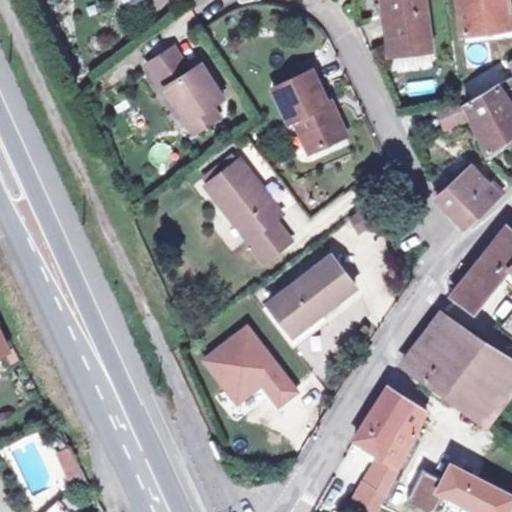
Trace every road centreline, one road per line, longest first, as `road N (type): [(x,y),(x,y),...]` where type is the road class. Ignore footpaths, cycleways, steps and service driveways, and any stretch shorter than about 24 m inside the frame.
road 1 (secondary): [(184,511),(0,127)]
road 2 (secondary): [(0,202),(145,511)]
road 3 (residential): [(324,0),(450,265)]
road 4 (residential): [(292,511),(450,265)]
